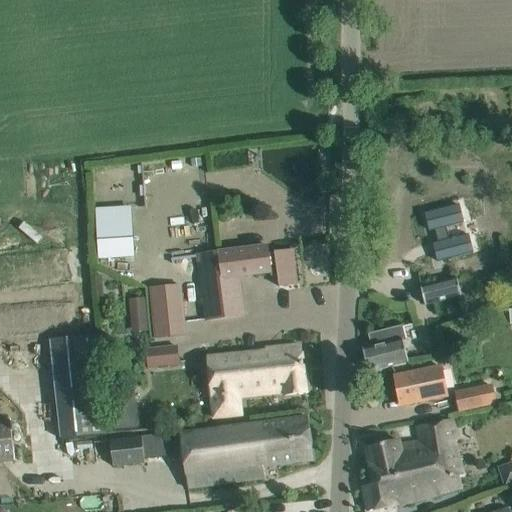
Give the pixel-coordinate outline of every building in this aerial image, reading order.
[(426,214),(430,232),(435,230),(439,243),(434,244),(438,262),(473,253),(469,235),(449,240),(446,227),(464,223),(460,206),(426,214)] [(511,276),(511,246),(508,248),(511,260),(511,261),(498,265),(503,280),(511,276)] [(206,322),(212,321),(244,317),(239,278),(277,273),(279,288),(299,285),(295,251),(275,254),(275,256),(269,257),(268,247),(248,250),(197,256),(206,322)] [(458,280),(423,289),(427,305),(462,295),(458,280)] [(182,285),(149,288),(154,340),(186,337),(182,285)] [(130,300),(133,332),(147,331),(145,300),(130,300)] [(369,373),(409,363),(403,343),(407,342),(403,327),(368,335),(372,349),(363,351),(369,373)] [(95,335),(51,340),(62,439),(105,435),(95,335)] [(147,346),(149,365),(181,362),(180,343),(147,346)] [(301,346),(281,348),(266,350),(266,354),(210,360),(210,359),(208,360),(214,419),(241,416),(239,398),(285,393),(285,397),(306,394),(301,346)] [(401,407),(421,403),(447,397),(441,368),(395,377),(401,407)] [(457,395),(460,411),(493,404),(490,389),(457,395)] [(134,396),(112,398),(116,428),(137,426),(134,396)] [(188,491),(245,483),(265,480),(264,469),(314,462),(308,419),(181,436),(188,491)] [(0,461),(16,460),(12,421),(0,421),(0,461)] [(456,441),(452,421),(416,429),(420,443),(401,448),(400,443),(389,445),(388,438),(380,440),(382,447),(366,451),(374,486),(363,489),(367,511),(370,511),(417,502),(457,490),(454,477),(460,475),(452,442),(456,441)] [(114,465),(116,465),(163,460),(163,455),(174,454),(172,433),(150,436),(149,433),(111,437),(114,465)] [(511,459),(498,465),(505,486),(511,482),(511,459)]
